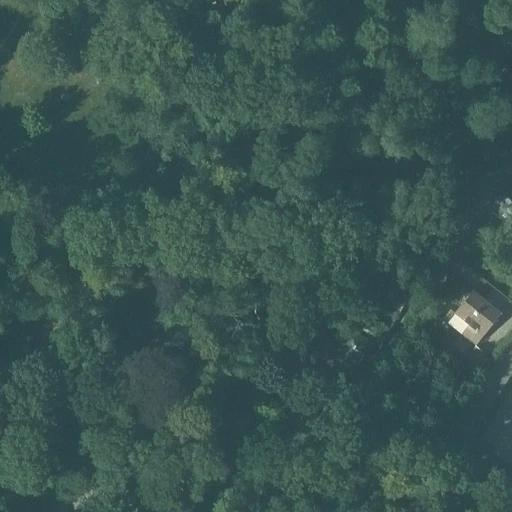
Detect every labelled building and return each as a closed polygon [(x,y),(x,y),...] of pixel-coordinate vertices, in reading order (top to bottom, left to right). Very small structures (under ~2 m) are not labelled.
[(496,216),(511,226),(511,194),(507,188),(503,188),(496,194),(496,197),(503,206),(501,208),(502,208),(496,216)] [(407,301),(389,290),(383,300),(401,311),(407,301)] [(502,311),(502,312),(492,304),(490,307),(483,302),(484,299),(474,291),(455,314),(470,326),(462,335),(477,346),(503,312),(502,311)] [(341,349),(332,349),(333,366),(338,366),(352,375),(373,342),(352,330),(341,349)] [(481,354),(474,349),(469,356),(475,361),(481,354)]
